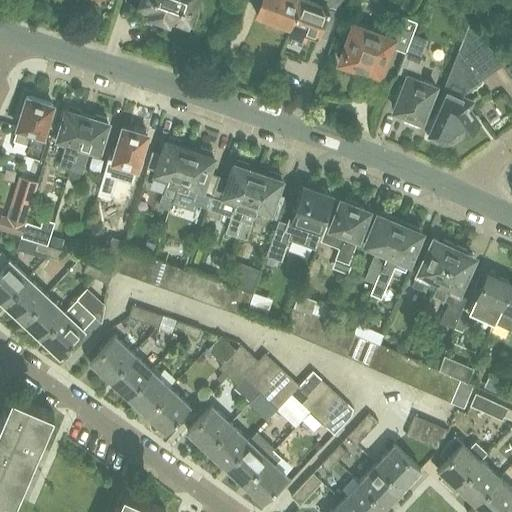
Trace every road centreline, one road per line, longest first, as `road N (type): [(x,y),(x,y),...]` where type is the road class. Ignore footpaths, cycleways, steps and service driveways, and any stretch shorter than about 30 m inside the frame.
road 1 (unclassified): [(52,386),(136,294),(161,289),(362,370),(370,401),(269,511)]
road 2 (residential): [(462,190),(17,35)]
road 3 (unclassified): [(225,511),(52,386)]
